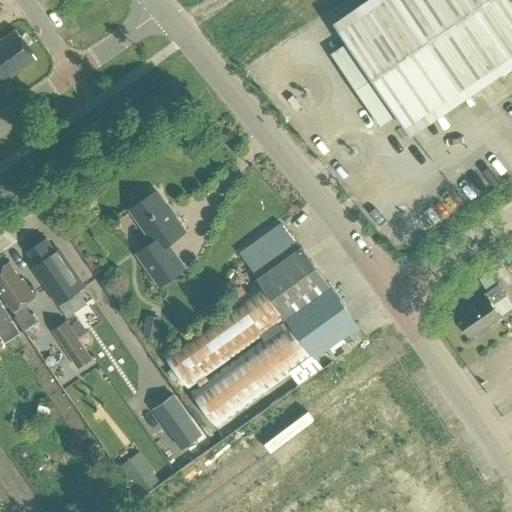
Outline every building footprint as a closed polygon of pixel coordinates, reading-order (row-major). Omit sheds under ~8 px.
[(333,56),(379,124),(397,114),(407,129),(511,57),(511,0),(380,0),(339,28),(349,43),(333,56)] [(0,39),(0,81),(35,58),(15,29),(0,39)] [(137,254),(160,286),(186,267),(168,242),(185,230),(158,192),(154,194),(151,191),(147,189),(133,200),(132,204),(135,208),(132,210),(154,242),(137,254)] [(300,248),(282,223),(241,253),(259,278),(258,278),(262,283),(163,353),(189,389),(198,382),(200,385),(191,391),(217,427),(291,373),(299,384),(323,368),(316,357),(359,326),(302,247),(300,248)] [(37,264),(33,267),(59,304),(85,286),(62,253),(58,255),(47,238),(28,251),(37,264)] [(0,270),(0,288),(4,294),(2,296),(17,318),(15,319),(25,333),(39,324),(34,316),(31,318),(24,308),(37,299),(26,282),(23,282),(11,264),(0,270)] [(487,297),(457,317),(471,337),(502,316),(494,304),(507,295),(499,283),(485,293),(487,297)] [(0,335),(6,345),(21,335),(0,302),(0,335)] [(146,334),(160,336),(163,315),(149,313),(146,334)] [(93,361),(66,323),(52,332),(79,371),(93,361)] [(202,434),(174,395),(154,409),(182,449),(202,434)] [(140,452),(118,467),(138,496),(160,481),(140,452)]
